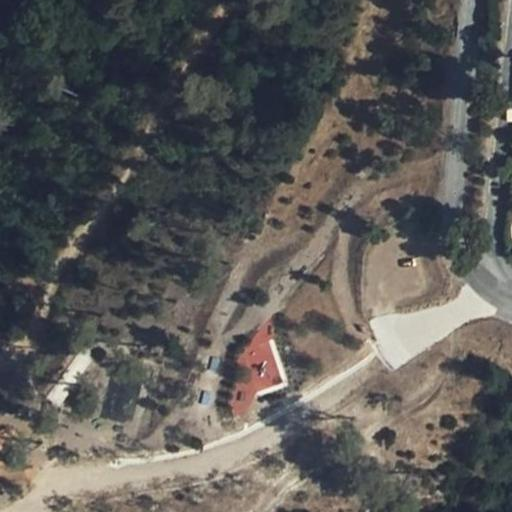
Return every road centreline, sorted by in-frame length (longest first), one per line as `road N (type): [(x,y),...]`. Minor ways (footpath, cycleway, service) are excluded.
road 1 (residential): [(473,0),(451,230),(462,261),(487,285)]
road 2 (residential): [(487,285),(511,30)]
